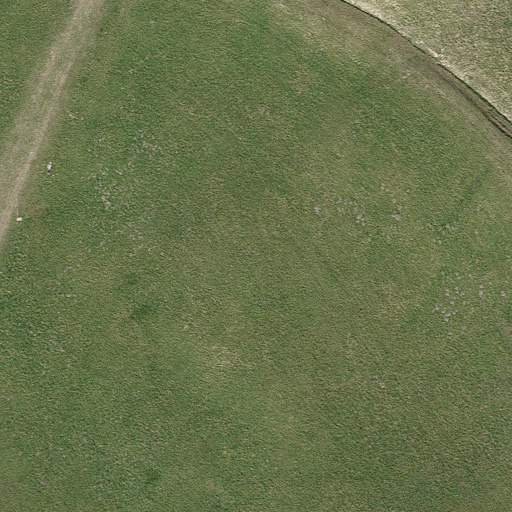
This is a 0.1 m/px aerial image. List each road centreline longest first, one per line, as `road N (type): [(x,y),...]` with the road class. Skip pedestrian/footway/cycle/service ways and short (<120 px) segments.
road 1 (track): [(278,0),(423,77),(511,167)]
road 2 (track): [(0,226),(90,0)]
